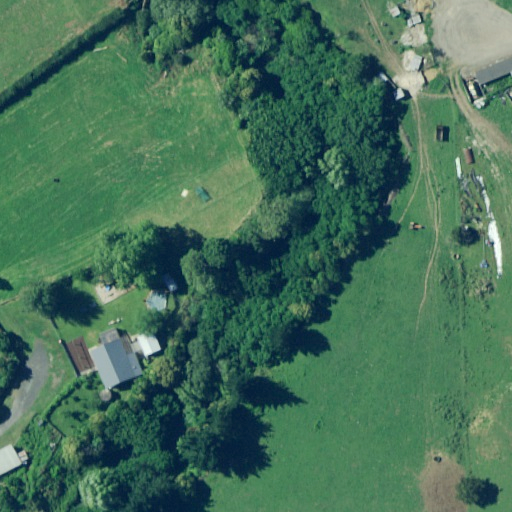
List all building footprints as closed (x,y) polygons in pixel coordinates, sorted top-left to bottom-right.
[(429,21),(425,11),(416,14),(420,25),(429,21)] [(421,58),(413,55),(408,70),(415,73),(421,58)] [(511,58),(476,74),(481,85),(511,72),(511,74),(511,58)] [(386,80),(380,70),(363,79),(369,90),(386,80)] [(406,94),(403,87),(389,94),(392,101),(406,94)] [(182,288),(172,273),(164,279),(174,293),(182,288)] [(129,331),(123,334),(121,328),(102,335),(106,344),(93,349),(109,389),(139,377),(146,375),(129,331)] [(97,370),(81,335),(62,344),(78,379),(97,370)] [(164,350),(159,336),(142,342),(148,357),(164,350)] [(118,396),(103,387),(97,397),(112,406),(118,396)] [(193,436),(184,431),(179,442),(189,446),(193,436)] [(19,455),(15,445),(0,453),(0,477),(32,460),(27,451),(19,455)]
